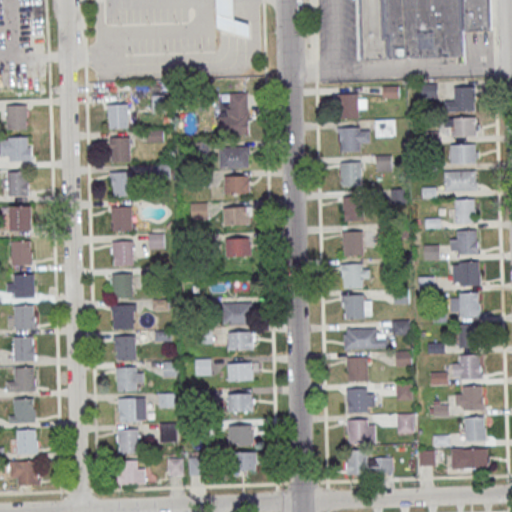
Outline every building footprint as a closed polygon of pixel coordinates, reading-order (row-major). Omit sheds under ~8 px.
[(216,0),(217,32),(250,31),(250,21),(234,21),(233,0),(216,0)] [(490,0),(357,0),(360,59),(465,56),(464,32),(492,31),(490,0)] [(437,83),(422,83),(422,97),(437,97),(437,83)] [(446,111),(475,111),(475,86),(455,86),(455,99),(446,99),(446,111)] [(247,133),(247,92),(229,92),(229,115),(219,115),(219,133),(247,133)] [(366,108),(366,93),(339,93),(339,117),(359,117),(359,108),(366,108)] [(163,95),(152,96),(153,111),(164,110),(163,95)] [(129,103),(107,103),(107,127),(129,127),(129,103)] [(6,105),(27,104),(27,128),(7,128),(6,105)] [(477,117),(445,117),(445,127),(450,127),(450,135),(477,135),(477,117)] [(376,119),(376,135),(395,135),(395,119),(376,119)] [(362,150),(362,126),(339,126),(339,150),(362,150)] [(8,137),(29,136),(29,159),(8,160),(8,137)] [(130,136),(110,136),(110,161),(130,161),(130,136)] [(478,162),(478,144),(451,144),(451,162),(478,162)] [(249,145),(219,145),(219,167),(249,167),(249,145)] [(376,155),(376,171),(392,171),(392,155),(376,155)] [(361,161),(341,161),(341,185),(361,185),(361,161)] [(477,189),(477,170),(445,170),(445,189),(477,189)] [(8,171),(28,171),(29,194),(8,195),(8,171)] [(131,171),(112,171),(112,195),(131,195),(131,171)] [(224,175),(224,194),(249,194),(249,175),(224,175)] [(456,198),(475,198),(476,222),(457,222),(456,198)] [(345,220),(364,220),(364,201),(345,201),(345,220)] [(191,218),(207,218),(207,202),(191,202),(191,218)] [(9,206),(34,205),(34,229),(10,229),(9,206)] [(112,229),(132,229),(132,205),(112,205),(112,229)] [(223,206),(224,224),(249,224),(249,205),(223,206)] [(458,229),(477,229),(478,253),(459,253),(458,229)] [(363,254),(363,230),(343,230),(343,254),(363,254)] [(164,247),(164,232),(150,232),(150,247),(164,247)] [(252,236),(225,236),(225,255),(252,255),(252,236)] [(11,241),(32,240),(32,263),(11,264),(11,241)] [(133,264),(133,240),(112,240),(112,264),(133,264)] [(460,261),(479,260),(480,284),(461,285),(460,261)] [(368,262),(342,262),(342,286),(368,286),(368,262)] [(12,274),(33,273),(34,297),(13,297),(12,274)] [(133,297),(133,273),(112,273),(112,297),(133,297)] [(252,290),(252,280),(235,280),(235,290),(252,290)] [(460,292),(479,291),(480,315),(461,316),(460,292)] [(369,318),(369,294),(343,294),(343,318),(369,318)] [(223,322),(252,322),(252,302),(223,302),(223,322)] [(135,327),(135,303),(113,303),(113,327),(135,327)] [(14,306),(35,305),(36,328),(15,329),(14,306)] [(409,333),(409,320),(394,320),(394,333),(409,333)] [(461,322),(480,321),(481,345),(462,345),(461,322)] [(378,328),(343,328),(343,348),(387,348),(387,333),(378,333),(378,328)] [(228,348),(255,348),(255,331),(228,331),(228,348)] [(13,336),(34,335),(34,359),(13,359),(13,336)] [(136,359),(136,335),(115,335),(115,359),(136,359)] [(411,350),(395,350),(395,365),(411,365),(411,350)] [(461,354),(480,354),(480,378),(461,378),(461,354)] [(348,380),(367,380),(367,356),(348,356),(348,380)] [(195,374),(211,374),(211,358),(195,358),(195,374)] [(178,361),(164,361),(164,375),(178,375),(178,361)] [(254,362),(228,362),(228,380),(254,380),(254,362)] [(15,367),(35,366),(36,390),(15,391),(15,367)] [(137,390),(137,366),(117,366),(117,390),(137,390)] [(447,372),(431,372),(431,383),(447,383),(447,372)] [(412,382),(396,382),(396,398),(412,398),(412,382)] [(463,386),(482,385),(483,409),(464,410),(463,386)] [(346,411),(374,411),(374,388),(346,388),(346,411)] [(175,407),(175,392),(160,392),(160,407),(175,407)] [(227,392),(227,411),(254,411),(254,392),(227,392)] [(118,420),(154,420),(154,412),(147,412),(147,396),(118,396),(118,420)] [(14,398),(35,397),(36,421),(15,421),(14,398)] [(449,415),(449,403),(430,403),(430,415),(449,415)] [(413,431),(413,413),(397,413),(397,431),(413,431)] [(465,416),(485,415),(485,439),(466,440),(465,416)] [(375,418),(348,418),(348,443),(375,443),(375,418)] [(178,422),(160,422),(160,441),(178,441),(178,422)] [(229,442),(255,442),(255,424),(229,424),(229,442)] [(16,429),(37,428),(38,452),(17,452),(16,429)] [(118,428),(118,452),(139,452),(139,428),(118,428)] [(488,447),(452,447),(452,468),(488,468),(488,447)] [(347,473),(392,473),(392,456),(367,456),(367,449),(347,449),(347,473)] [(434,465),(434,449),(419,449),(419,465),(434,465)] [(257,451),(236,451),(236,470),(257,470),(257,451)] [(189,474),(203,474),(203,456),(189,456),(189,474)] [(168,474),(183,474),(183,457),(168,457),(168,474)] [(17,460),(38,460),(39,483),(18,484),(17,460)] [(145,483),(145,460),(118,460),(118,483),(145,483)]
